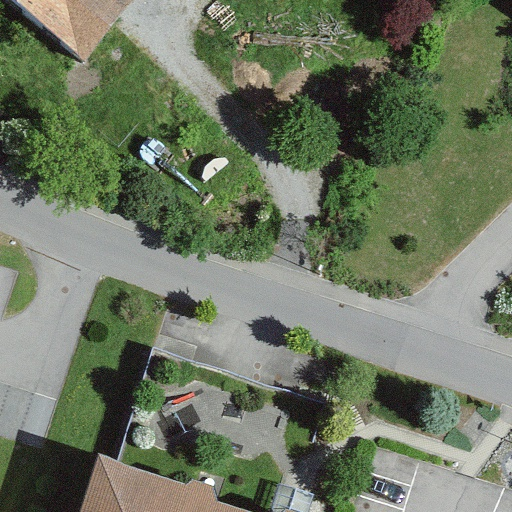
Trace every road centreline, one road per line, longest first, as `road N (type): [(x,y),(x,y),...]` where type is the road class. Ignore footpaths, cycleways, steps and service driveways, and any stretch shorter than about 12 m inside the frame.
road 1 (residential): [(511,385),(0,190)]
road 2 (unknown): [(72,219),(58,304),(41,324),(0,346)]
